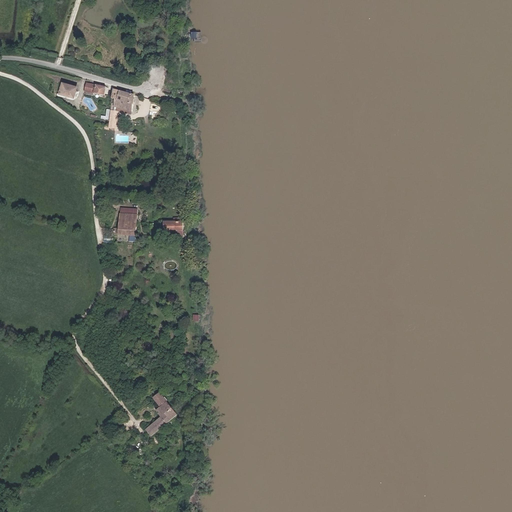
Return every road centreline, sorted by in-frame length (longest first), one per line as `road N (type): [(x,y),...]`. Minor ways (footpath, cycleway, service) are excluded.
road 1 (track): [(0,74),(20,79),(83,130),(95,164),(107,283),(74,345),(136,419)]
road 2 (unclassified): [(152,90),(0,61)]
